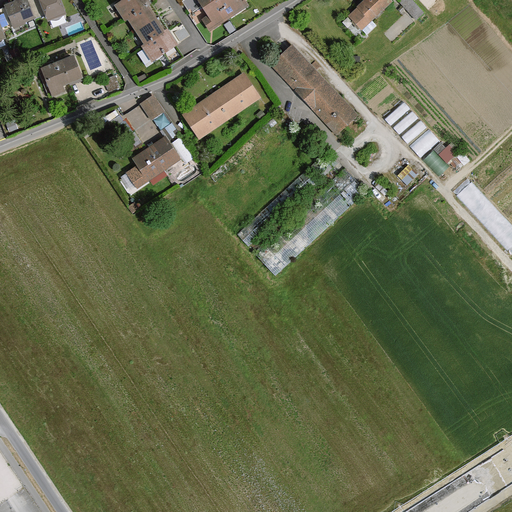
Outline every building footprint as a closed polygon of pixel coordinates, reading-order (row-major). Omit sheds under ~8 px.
[(26,0),(23,0),(6,7),(13,25),(34,17),(26,0)] [(40,0),(49,20),(65,13),(59,0),(40,0)] [(125,0),(117,6),(126,19),(129,18),(152,2),(150,0),(125,0)] [(203,6),(198,0),(184,0),(183,2),(191,14),(203,6)] [(229,18),(217,0),(198,0),(203,6),(210,17),(207,18),(214,28),(229,18)] [(217,0),(229,18),(244,7),(239,0),(217,0)] [(362,29),(393,0),(363,0),(348,14),(362,29)] [(160,16),(152,2),(129,18),(138,31),(160,16)] [(169,30),(160,16),(138,31),(147,45),(169,30)] [(373,20),(364,29),(369,34),(378,25),(373,20)] [(179,43),(169,30),(147,45),(144,47),(153,60),(164,53),(177,45),(179,43)] [(360,113),(294,42),(271,63),(338,134),(360,113)] [(185,58),(177,45),(164,53),(172,66),(185,58)] [(145,49),(140,52),(147,62),(151,60),(145,49)] [(20,55),(18,50),(11,53),(13,58),(20,55)] [(54,65),(44,70),(54,95),(64,91),(62,85),(81,77),(73,58),(54,65)] [(49,97),(54,95),(44,70),(54,65),(52,61),(37,67),(49,97)] [(200,140),(264,96),(245,70),(182,114),(200,140)] [(115,76),(104,81),(110,92),(121,87),(115,76)] [(154,96),(143,104),(152,119),(163,111),(154,96)] [(424,157),(442,140),(432,129),(414,145),(424,157)] [(139,166),(130,173),(138,186),(179,159),(166,139),(135,159),(139,166)] [(438,170),(460,153),(450,140),(428,157),(438,170)] [(136,188),(139,194),(155,186),(152,179),(136,188)] [(140,210),(136,203),(129,207),(133,214),(140,210)]
